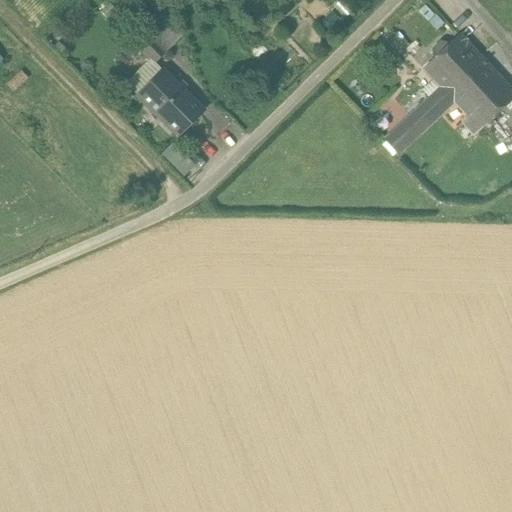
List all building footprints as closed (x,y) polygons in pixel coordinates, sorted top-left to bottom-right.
[(147,33),(166,53),(182,37),(162,18),(147,33)] [(147,33),(145,31),(133,43),(154,64),(166,53),(147,33)] [(481,57),(460,35),(455,39),(448,46),(446,43),(440,42),(432,49),(433,56),(435,58),(429,63),(423,69),(440,88),(385,139),(386,140),(386,139),(400,154),(454,103),(468,117),(461,123),(473,136),(511,99),(511,90),(480,57),(481,57)] [(203,112),(162,71),(137,95),(178,136),(203,112)] [(195,167),(172,144),(161,155),(184,178),(195,167)] [(489,189),(474,196),(479,208),(495,201),(489,189)]
